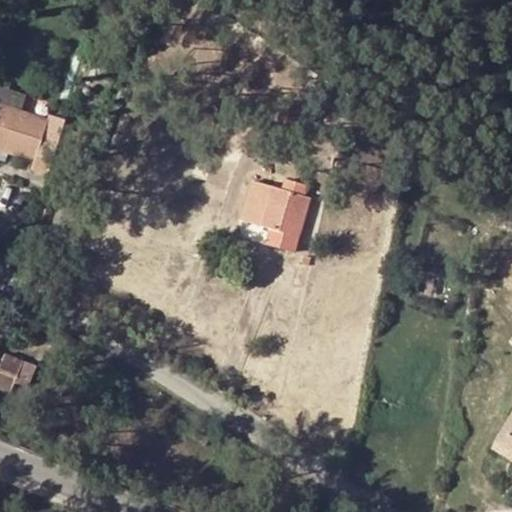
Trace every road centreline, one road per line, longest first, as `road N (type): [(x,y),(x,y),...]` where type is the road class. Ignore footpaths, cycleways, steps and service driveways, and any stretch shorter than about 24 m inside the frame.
road 1 (residential): [(389,511),(0,270)]
road 2 (tertiary): [(0,449),(155,511)]
